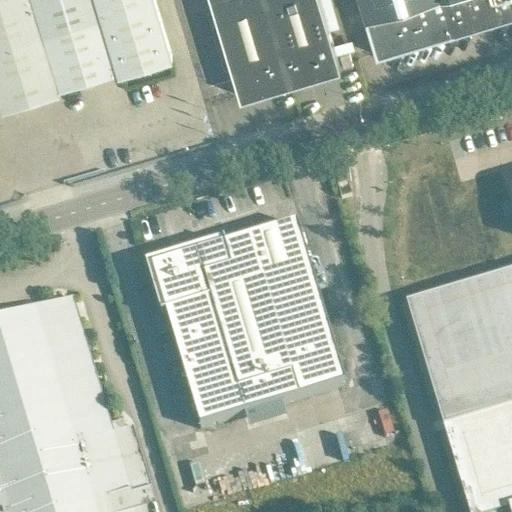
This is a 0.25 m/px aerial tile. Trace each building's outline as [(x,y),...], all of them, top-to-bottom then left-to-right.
[(0,0),(0,102),(2,109),(60,91),(58,87),(118,69),(119,73),(172,57),(155,0),(0,0)] [(341,66),(320,0),(212,0),(241,96),(341,66)] [(511,14),(511,0),(360,0),(377,54),(401,47),(511,14)] [(349,183),(338,186),(342,199),(352,196),(349,183)] [(224,242),(164,260),(166,264),(152,268),(153,273),(149,274),(162,317),(166,315),(201,430),(346,386),(298,225),(226,247),(224,242)] [(511,511),(511,274),(407,306),(468,511),(511,511)] [(0,316),(0,511),(158,511),(133,428),(114,434),(74,299),(68,301),(67,297),(0,316)]
